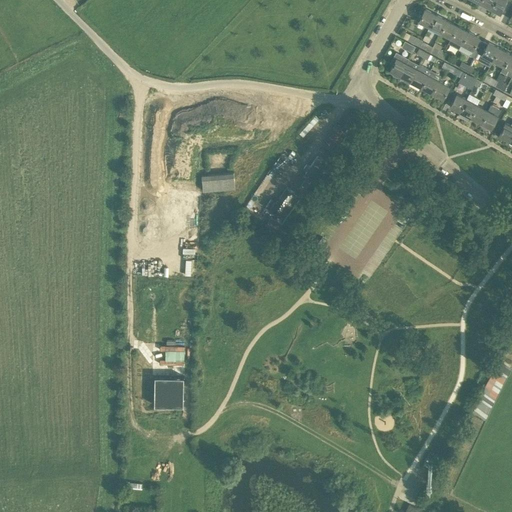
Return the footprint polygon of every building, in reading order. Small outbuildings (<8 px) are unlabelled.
[(493,0),(489,7),(500,13),(506,0),(493,0)] [(429,26),(436,14),(425,8),(418,20),(429,26)] [(447,20),(436,14),(429,26),(440,32),(447,20)] [(447,20),(440,32),(451,38),(457,26),(447,20)] [(457,26),(451,38),(448,43),(459,49),(468,31),(457,26)] [(479,37),(468,31),(459,49),(475,56),(477,52),(473,49),(479,37)] [(410,34),(407,40),(412,43),(414,40),(416,41),(417,38),(410,34)] [(418,46),(421,40),(417,38),(416,41),(414,40),(412,43),(418,46)] [(412,52),(415,46),(405,41),(402,47),(412,52)] [(429,52),(432,46),(424,41),(421,47),(429,52)] [(483,41),(477,52),(475,56),(474,57),(489,65),(490,64),(492,60),(493,60),(499,48),(488,42),(487,43),(483,41)] [(440,53),(441,51),(434,47),(431,53),(437,56),(438,52),(440,53)] [(510,53),(499,48),(493,60),(503,66),(510,53)] [(408,59),(396,53),(391,62),(393,64),(390,70),(393,72),(393,73),(393,75),(397,77),(399,77),(400,75),(401,76),(407,63),(406,63),(408,60),(408,59)] [(511,54),(510,53),(503,66),(504,66),(501,71),(511,76),(511,74),(511,54)] [(406,63),(407,63),(401,76),(404,78),(403,79),(404,81),(408,83),(410,82),(410,81),(411,81),(420,65),(419,64),(417,69),(412,66),(413,62),(408,60),(406,63)] [(420,65),(411,81),(422,87),(430,70),(428,74),(423,72),(425,67),(420,65)] [(463,71),(451,65),(450,67),(448,66),(447,69),(453,72),(453,73),(460,77),(463,71)] [(435,72),(430,70),(422,87),(432,92),(439,80),(433,76),(435,72)] [(472,88),(474,84),(477,79),(463,71),(460,77),(458,81),(472,88)] [(507,86),(493,79),(492,81),(490,80),(489,82),(495,86),(504,91),(507,86)] [(439,80),(432,92),(443,98),(450,85),(439,80)] [(461,111),(468,98),(457,93),(450,105),(461,111)] [(478,104),(468,98),(461,111),(471,116),(478,104)] [(491,103),(487,109),(488,109),(481,122),(491,127),(501,109),(491,103)] [(478,104),(471,116),(481,122),(488,109),(487,109),(478,104)] [(355,119),(347,113),(342,119),(351,125),(355,119)] [(335,121),(321,143),(331,150),(345,127),(335,121)] [(511,135),(511,121),(510,124),(505,122),(499,134),(509,140),(511,135)] [(197,140),(206,139),(206,128),(196,129),(197,140)] [(316,152),(300,174),(310,181),(326,159),(316,152)] [(235,187),(234,174),(233,172),(202,175),(202,176),(203,190),(235,188),(235,187)] [(311,183),(306,179),(299,188),(305,192),(311,183)] [(290,196),(278,212),(285,218),(297,201),(290,196)] [(276,232),(283,223),(277,219),(271,228),(276,232)] [(160,349),(166,349),(166,357),(159,357),(160,363),(185,362),(184,343),(160,344),(160,349)] [(492,411),(511,364),(498,359),(478,406),(492,411)] [(183,377),(154,377),(154,406),(183,406),(183,377)]
